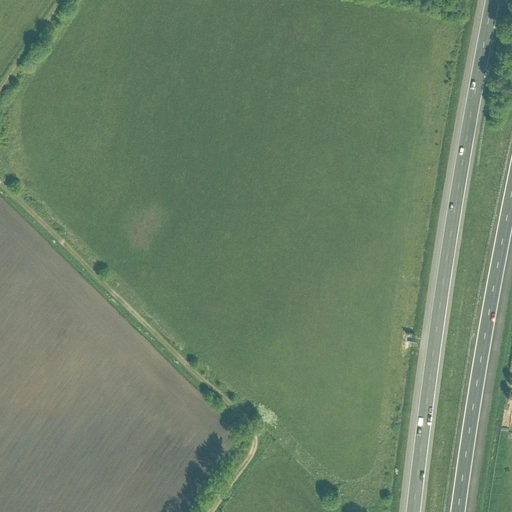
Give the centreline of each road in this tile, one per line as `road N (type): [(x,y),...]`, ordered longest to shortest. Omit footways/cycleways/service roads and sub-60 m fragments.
road 1 (motorway): [(492,0),(412,511)]
road 2 (track): [(209,511),(251,451),(249,427),(0,182)]
road 3 (motorway): [(460,511),(511,209)]
